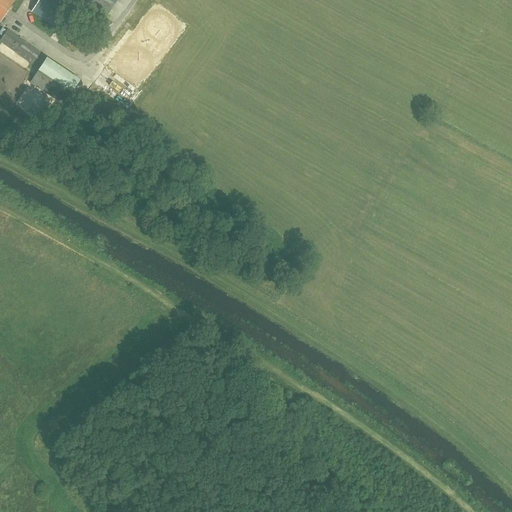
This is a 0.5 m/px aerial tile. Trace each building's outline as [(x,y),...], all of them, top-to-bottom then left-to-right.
[(15,0),(0,0),(0,22),(0,23),(15,0)] [(57,28),(66,14),(44,0),(39,0),(32,11),(57,28)] [(78,0),(106,17),(116,0),(78,0)] [(160,24),(139,52),(147,58),(168,30),(160,24)] [(33,64),(41,52),(8,28),(0,40),(0,41),(29,62),(33,64)] [(127,29),(117,47),(125,51),(135,34),(127,29)] [(154,51),(147,60),(154,66),(162,57),(154,51)] [(64,105),(81,80),(47,57),(30,82),(64,105)]
